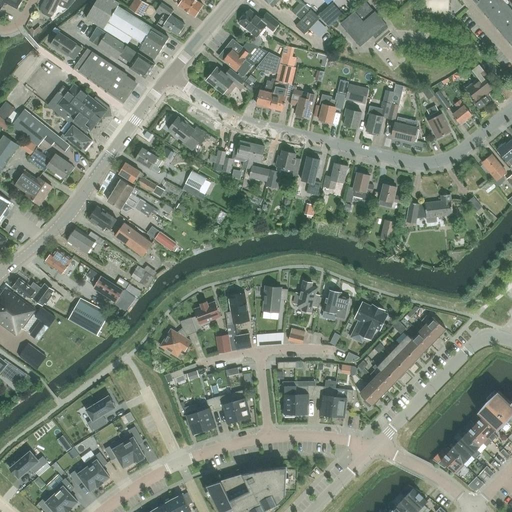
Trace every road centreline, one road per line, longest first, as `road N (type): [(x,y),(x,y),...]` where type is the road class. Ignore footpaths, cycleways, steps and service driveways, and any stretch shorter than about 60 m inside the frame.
road 1 (residential): [(169,77),(240,123),(417,164),(460,155),(511,112)]
road 2 (tertiary): [(0,276),(74,208),(169,77)]
road 3 (residential): [(377,446),(479,340),(511,340)]
